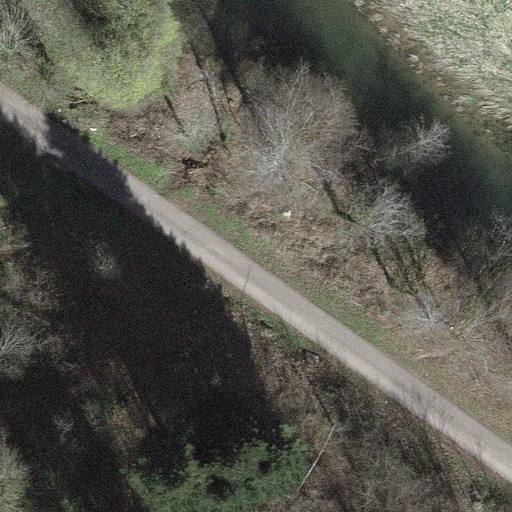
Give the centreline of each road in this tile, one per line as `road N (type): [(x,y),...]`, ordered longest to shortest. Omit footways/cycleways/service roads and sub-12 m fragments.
road 1 (unclassified): [(0,106),(511,461)]
road 2 (track): [(289,301),(0,200)]
